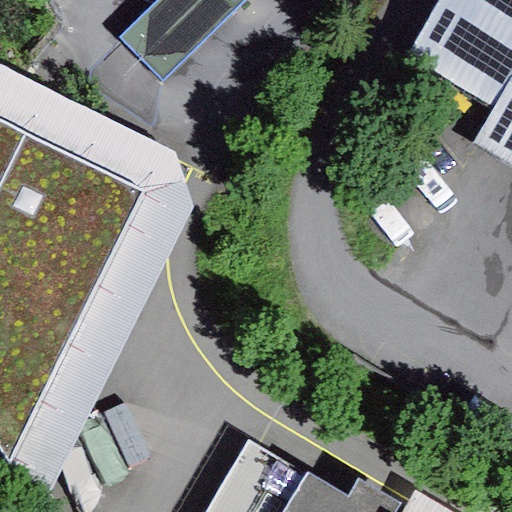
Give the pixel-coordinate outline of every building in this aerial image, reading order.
[(168,0),(120,48),(164,93),(258,0),(168,0)] [(511,0),(450,0),(410,69),(492,117),(470,153),(511,177),(511,0)] [(180,162),(0,72),(0,454),(36,511),(49,511),(197,219),(180,162)] [(351,511),(348,511),(250,454),(215,511),(390,511),(362,495),(351,511)] [(438,511),(418,500),(410,511),(438,511)]
